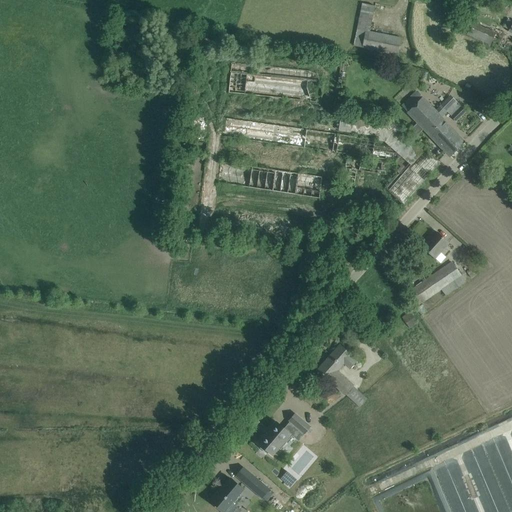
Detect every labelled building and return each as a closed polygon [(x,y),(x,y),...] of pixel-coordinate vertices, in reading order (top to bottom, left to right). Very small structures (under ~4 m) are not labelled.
[(375,5),(361,3),(353,46),(399,55),(403,37),(371,31),(375,5)] [(490,45),(496,33),(471,23),(466,35),(490,45)] [(243,72),(230,71),(228,92),(316,101),(318,79),(243,71),(243,72)] [(435,111),(416,91),(407,100),(457,149),(464,142),(457,135),(442,119),(448,113),(456,122),(465,112),(459,105),(450,97),(435,111)] [(407,100),(401,106),(442,149),(449,156),(457,149),(407,100)] [(383,142),(408,163),(407,164),(406,164),(404,166),(399,173),(386,188),(404,204),(440,162),(432,156),(393,120),(340,112),(338,126),(338,131),(377,137),(377,140),(383,142)] [(224,122),(224,135),(241,135),(241,122),(224,122)] [(216,182),(319,199),(322,180),(219,162),(216,182)] [(437,232),(429,241),(427,240),(422,247),(435,259),(449,243),(437,232)] [(465,283),(452,262),(409,292),(418,306),(442,290),(446,296),(465,283)] [(411,320),(414,317),(410,312),(402,318),(410,328),(415,325),(411,320)] [(351,356),(339,346),(317,370),(325,377),(360,408),(368,399),(353,386),(354,384),(338,371),(344,365),(350,370),(357,361),(351,356)] [(285,429),(276,422),(258,443),(262,446),(261,448),(267,454),(269,452),(272,455),(279,448),(280,449),(286,442),(284,441),(290,434),(290,433),(294,428),(303,436),(310,427),(295,414),(289,420),(291,422),(285,429)] [(392,484),(422,474),(418,464),(389,474),(392,484)] [(287,471),(280,479),(290,487),(295,482),(289,477),(291,474),(287,471)] [(253,476),(247,484),(262,497),(268,489),(253,476)] [(243,489),(231,479),(221,490),(220,489),(211,500),(224,511),(229,511),(236,504),(235,503),(241,495),(239,494),(243,489)]
